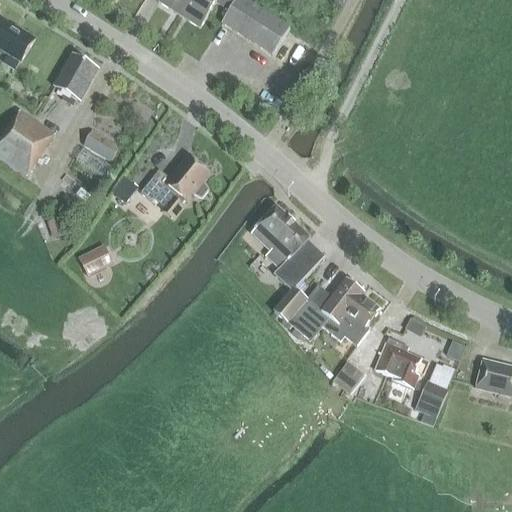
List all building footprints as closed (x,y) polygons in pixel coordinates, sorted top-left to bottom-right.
[(159,0),(157,4),(178,18),(188,0),(159,0)] [(215,5),(220,9),(225,0),(188,0),(178,18),(199,31),(215,5)] [(225,0),(220,9),(228,14),(221,26),(271,58),(289,31),(239,0),(225,0)] [(0,22),(0,53),(8,58),(3,66),(13,72),(18,64),(19,65),(34,42),(18,32),(17,33),(0,22)] [(53,90),(64,97),(61,103),(72,109),(76,103),(79,105),(97,73),(71,58),(53,90)] [(0,141),(0,162),(26,180),(54,137),(19,113),(0,141)] [(118,151),(91,134),(83,148),(111,166),(118,151)] [(106,183),(112,171),(81,152),(74,163),(106,183)] [(208,177),(187,160),(169,182),(158,173),(139,197),(152,207),(154,204),(165,212),(163,215),(172,223),(183,210),(180,208),(184,203),(186,205),(193,197),(196,199),(201,201),(206,194),(203,190),(200,188),(208,177)] [(124,207),(138,190),(129,182),(115,199),(124,207)] [(309,241),(275,210),(251,237),(272,256),(262,267),(293,294),(323,258),(307,244),(309,241)] [(77,261),(86,279),(111,267),(102,249),(77,261)] [(317,289),(306,302),(297,294),(278,318),(310,345),(325,327),(343,342),(347,336),(359,346),(368,333),(365,331),(379,313),(360,299),(363,296),(345,283),(332,301),(317,289)] [(422,341),(428,326),(410,319),(404,333),(422,341)] [(373,373),(393,382),(392,384),(413,393),(419,379),(415,377),(421,362),(404,354),(406,350),(387,342),(373,373)] [(511,369),(486,364),(480,391),(511,399),(511,369)] [(331,384),(347,396),(362,377),(346,365),(331,384)] [(426,384),(443,391),(442,392),(445,393),(453,375),(434,366),(426,384)] [(413,412),(435,421),(446,394),(424,385),(413,412)]
